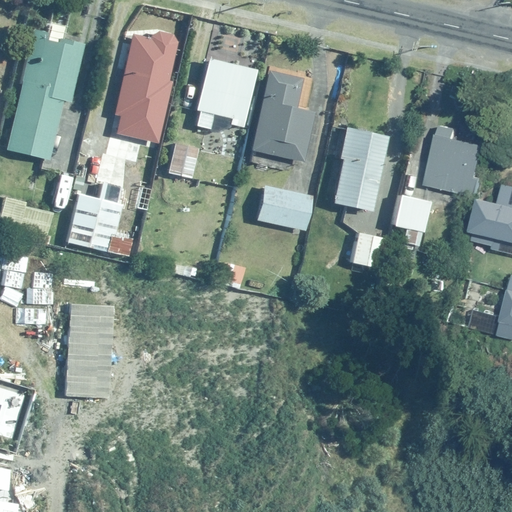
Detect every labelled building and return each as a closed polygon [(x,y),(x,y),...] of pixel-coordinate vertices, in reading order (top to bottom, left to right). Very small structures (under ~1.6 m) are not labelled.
[(80,41),(28,29),(1,148),(48,159),(61,104),(66,105),(80,41)] [(256,70),(204,59),(202,58),(191,111),(194,112),(191,126),(206,130),(209,115),(227,119),(226,125),(244,129),(256,70)] [(287,109),(294,80),(263,73),(246,151),(297,162),(307,115),(287,109)] [(383,134),(339,123),(331,158),(335,159),(325,205),(365,214),(383,134)] [(452,129),(439,126),(424,188),(476,200),(481,179),(476,178),(483,145),(450,137),(452,129)] [(193,148),(166,142),(160,172),(186,178),(193,148)] [(511,185),(499,183),(494,201),(477,197),(469,231),(474,232),(471,242),(493,247),(492,251),(511,255),(511,185)] [(307,195),(257,184),(249,220),(299,231),(307,195)] [(425,201),(394,194),(386,227),(400,230),(397,245),(414,249),(425,201)] [(23,197),(0,195),(0,196),(0,226),(18,230),(23,197)] [(117,206),(72,195),(60,242),(106,253),(117,206)] [(376,240),(350,234),(343,261),(369,268),(376,240)] [(241,268),(213,261),(208,282),(236,289),(241,268)] [(511,275),(509,274),(498,315),(474,309),(469,327),(511,339),(511,275)] [(295,326),(144,296),(121,412),(164,420),(179,346),(247,360),(224,476),(264,483),(295,326)] [(107,304),(55,301),(50,379),(62,380),(60,395),(101,398),(107,304)] [(0,511),(15,511),(17,505),(5,502),(11,469),(0,466),(0,511)]
